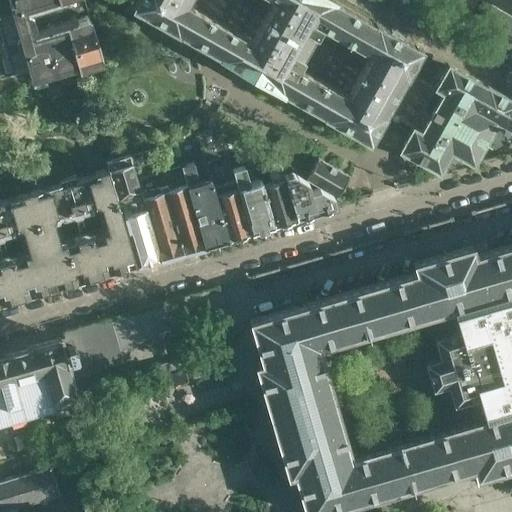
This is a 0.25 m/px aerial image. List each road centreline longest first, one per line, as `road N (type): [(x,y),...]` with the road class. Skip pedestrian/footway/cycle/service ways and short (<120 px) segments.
road 1 (residential): [(511,179),(0,327)]
road 2 (residential): [(374,0),(511,79)]
